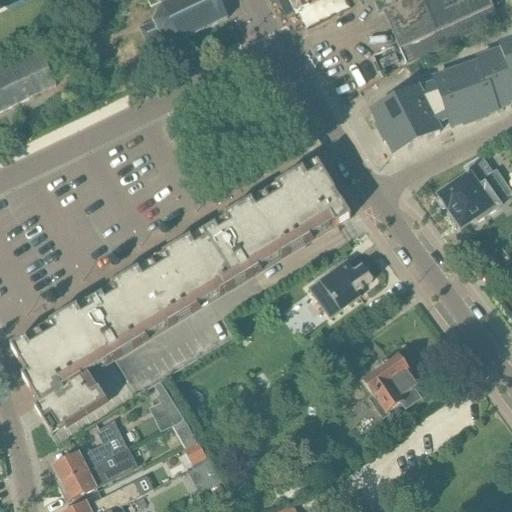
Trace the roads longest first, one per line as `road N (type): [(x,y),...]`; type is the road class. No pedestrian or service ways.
road 1 (residential): [(0,182),(279,42)]
road 2 (residential): [(511,386),(373,195)]
road 3 (residential): [(279,42),(373,195)]
road 4 (residential): [(373,195),(511,124)]
road 5 (residential): [(29,511),(0,390)]
